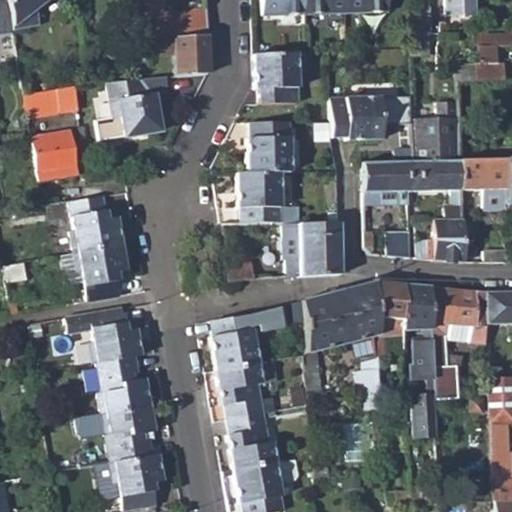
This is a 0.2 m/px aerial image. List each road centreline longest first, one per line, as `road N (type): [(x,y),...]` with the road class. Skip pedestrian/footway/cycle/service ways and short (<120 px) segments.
road 1 (residential): [(223,0),(225,80),(156,215),(203,511)]
road 2 (residential): [(511,277),(356,268),(348,256),(346,175)]
